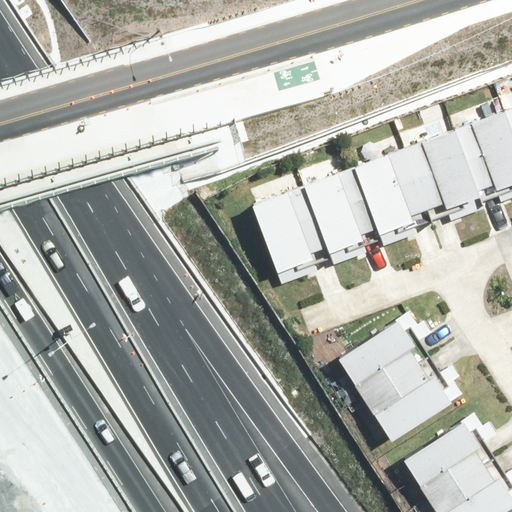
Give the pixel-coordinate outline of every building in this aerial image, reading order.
[(483,122),(507,191),(511,188),(511,111),(509,112),(483,122)] [(431,140),(455,209),(489,197),(486,189),(503,183),(482,122),(457,131),(431,140)] [(366,165),(391,234),(424,222),(421,214),(452,203),(430,141),(407,150),(366,165)] [(315,184),(339,252),(372,241),(369,232),(387,226),(365,166),(359,168),(315,184)] [(263,204),(287,272),(320,260),(318,252),(335,246),(314,186),(307,188),(263,204)] [(414,317),(346,359),(393,433),(399,443),(457,407),(454,402),(467,394),(459,383),(465,379),(456,364),(445,371),(428,343),(437,337),(432,329),(429,323),(421,328),(414,317)] [(480,415),(412,458),(446,511),(509,511),(511,511),(511,468),(511,469),(494,442),(503,436),(499,429),(495,422),(487,427),(480,415)]
